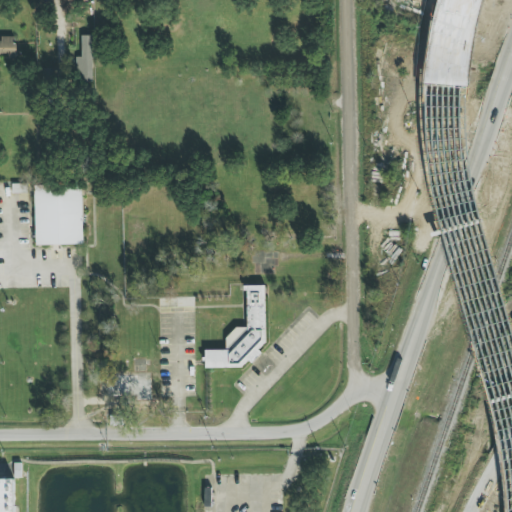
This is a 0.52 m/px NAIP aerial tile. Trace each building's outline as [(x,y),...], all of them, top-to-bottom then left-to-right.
[(91,36),(81,36),(81,58),(74,58),(74,83),(92,82),(91,36)] [(0,54),(5,55),(5,59),(15,59),(16,37),(1,37),(1,42),(0,41),(0,54)] [(83,244),(81,184),(34,186),(35,246),(83,244)] [(205,366),(260,365),(260,345),(266,345),(264,286),(246,287),(247,328),(227,328),(228,350),(205,351),(205,366)] [(0,511),(13,511),(14,480),(0,479),(0,511)]
